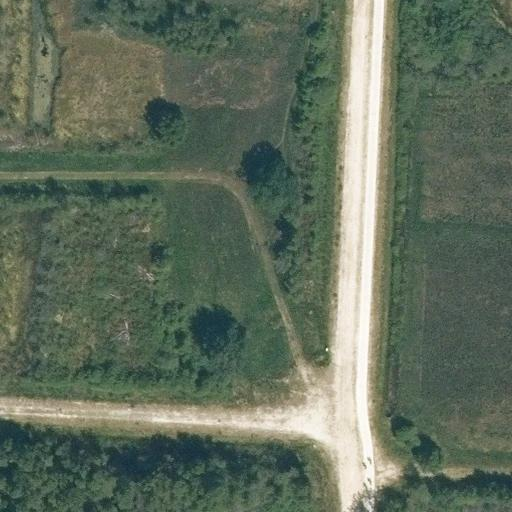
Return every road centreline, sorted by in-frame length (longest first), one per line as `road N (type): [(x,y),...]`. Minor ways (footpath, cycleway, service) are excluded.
road 1 (track): [(347,436),(361,0)]
road 2 (track): [(339,436),(0,413)]
